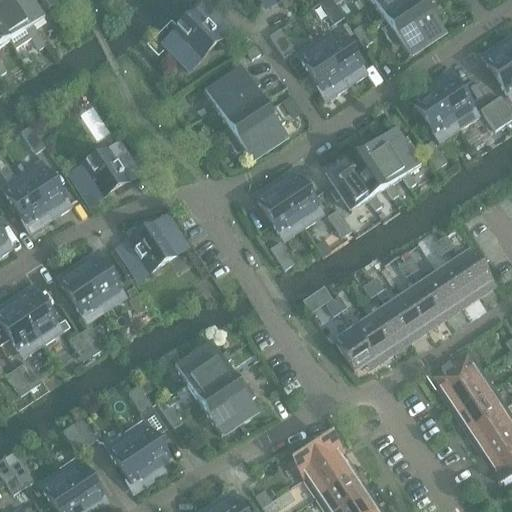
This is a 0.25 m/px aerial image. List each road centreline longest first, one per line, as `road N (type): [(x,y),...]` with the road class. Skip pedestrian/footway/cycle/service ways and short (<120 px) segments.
road 1 (residential): [(197,191),(270,166),(511,12)]
road 2 (residential): [(330,406),(197,191)]
road 3 (residential): [(0,291),(130,211),(197,191)]
road 4 (residential): [(151,511),(330,406)]
road 5 (unknown): [(315,135),(219,0)]
road 6 (residential): [(378,390),(511,305)]
road 7 (residential): [(454,504),(378,390)]
